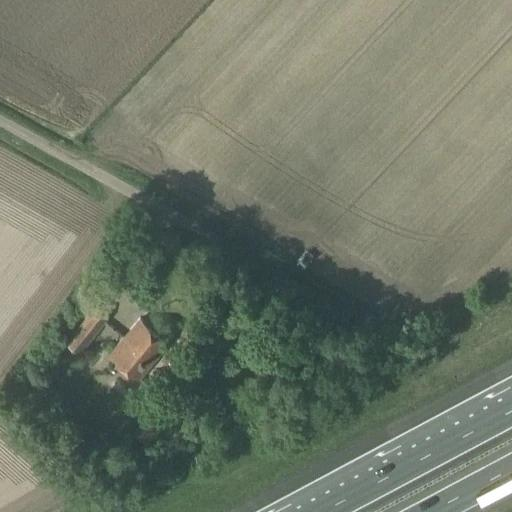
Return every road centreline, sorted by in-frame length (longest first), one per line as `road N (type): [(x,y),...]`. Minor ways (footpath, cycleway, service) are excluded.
road 1 (unclassified): [(386,331),(0,119)]
road 2 (motorway): [(511,414),(327,511)]
